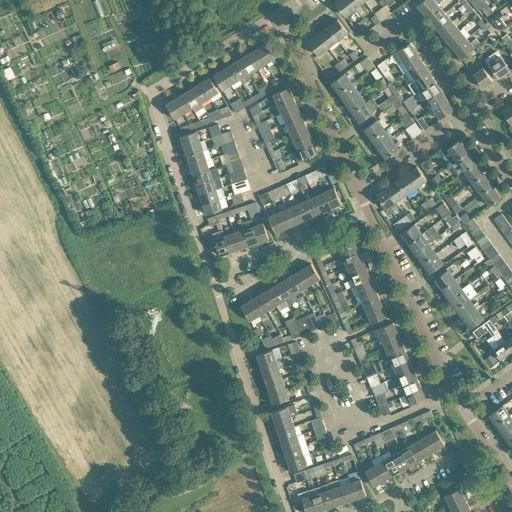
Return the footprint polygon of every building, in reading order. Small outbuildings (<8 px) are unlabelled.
[(348,0),(338,0),(335,3),(345,16),(355,8),(348,0)] [(364,0),(348,0),(355,8),(365,1),(364,0)] [(423,0),(424,0),(417,6),(423,12),(422,13),(424,15),(437,4),(434,0),(423,0)] [(465,0),(461,0),(460,1),(462,5),(467,10),(471,7),(466,1),(465,0)] [(487,4),(484,0),(483,0),(475,7),(478,11),(482,8),(488,16),(493,12),(487,4)] [(437,4),(424,15),(426,17),(432,23),(445,12),(437,4)] [(500,18),(502,13),(500,10),(490,19),(500,31),(506,25),(500,18)] [(384,18),(379,11),(378,12),(375,15),(380,21),(384,18)] [(445,12),(432,23),(438,30),(437,31),(439,33),(452,21),(445,12)] [(375,15),(371,18),(375,24),(380,21),(375,15)] [(338,19),(328,27),(338,40),(348,32),(338,19)] [(452,21),(439,33),(440,35),(441,34),(447,41),(460,30),(452,21)] [(487,21),(485,23),(481,27),(485,31),(491,26),(487,21)] [(358,23),(353,26),(353,27),(358,33),(363,29),(358,23)] [(328,27),(318,34),(328,47),(338,40),(328,27)] [(460,30),(447,41),(452,47),(451,48),(453,50),(467,39),(460,30)] [(308,42),(318,54),(318,55),(328,47),(318,34),(308,42)] [(502,38),(505,43),(511,39),(507,34),(502,38)] [(456,51),(462,58),(480,43),(476,38),(470,43),(467,39),(453,50),(455,52),(456,51)] [(410,42),(396,51),(402,61),(417,51),(416,49),(415,49),(410,42)] [(153,57),(148,43),(143,45),(147,58),(153,57)] [(266,43),(257,48),(266,63),(275,57),(266,43)] [(257,48),(249,53),(257,68),(266,63),(257,48)] [(354,51),(349,54),(354,60),(358,57),(354,51)] [(417,51),(402,61),(409,70),(422,61),(418,54),(419,53),(417,51)] [(497,52),(492,55),(495,60),(489,65),(498,78),(510,69),(501,56),(500,57),(497,52)] [(249,53),(240,59),(249,73),(257,68),(249,53)] [(367,56),(360,62),(365,68),(367,72),(375,66),(374,66),(367,56)] [(344,58),(335,64),(340,71),(348,65),(344,58)] [(240,59),(231,64),(243,84),(252,78),(249,74),(249,73),(240,59)] [(384,60),(377,65),(384,73),(388,70),(390,69),(384,60)] [(408,84),(430,70),(428,68),(427,69),(422,61),(409,70),(415,80),(408,84)] [(231,64),(222,69),(231,84),(232,84),(234,88),(242,83),(243,84),(231,64)] [(486,64),(473,74),(483,87),(490,82),(491,83),(493,81),(486,72),(490,69),(486,64)] [(382,76),(376,68),(371,72),(377,80),(382,76)] [(222,69),(213,75),(222,89),(231,84),(222,69)] [(430,70),(408,84),(414,94),(418,92),(421,89),(435,80),(430,73),(431,73),(430,70)] [(345,73),(331,82),(338,92),(352,83),(345,73)] [(278,76),(275,78),(279,85),(286,81),(284,78),(281,80),(278,76)] [(210,77),(201,82),(210,97),(212,101),(221,96),(210,77)] [(272,84),(268,86),(271,91),(279,85),(275,78),(270,80),(272,84)] [(383,78),(379,81),(384,89),(388,86),(387,84),(383,78)] [(435,80),(421,89),(427,99),(442,89),(441,87),(440,88),(435,80)] [(201,82),(192,88),(201,102),(210,97),(201,82)] [(391,82),(387,84),(388,86),(394,94),(398,91),(391,82)] [(352,83),(338,92),(345,102),(359,93),(352,83)] [(258,90),(259,92),(262,96),(271,91),(268,86),(267,84),(258,90)] [(288,87),(273,94),(277,103),(293,96),(288,87)] [(192,88),(183,93),(192,108),(193,107),(195,112),(204,107),(201,102),(192,88)] [(442,89),(427,99),(430,103),(433,109),(447,100),(443,92),(444,92),(442,89)] [(394,94),(398,100),(401,103),(405,100),(401,96),(398,91),(394,94)] [(259,92),(251,97),(253,101),(262,96),(259,92)] [(183,93),(175,98),(183,113),(192,108),(183,93)] [(359,93),(345,102),(353,112),(366,103),(359,93)] [(382,111),(393,103),(398,100),(394,94),(377,105),(378,106),(382,111)] [(293,96),(277,103),(281,113),(297,106),(293,96)] [(251,97),(243,102),(245,106),(253,101),(251,97)] [(175,98),(166,104),(175,118),(183,113),(175,98)] [(240,98),(230,104),(235,112),(245,106),(243,102),(240,98)] [(366,103),(353,112),(360,122),(368,116),(373,112),(378,106),(377,105),(372,98),(366,103)] [(398,100),(393,103),(397,108),(403,116),(408,112),(401,103),(398,100)] [(447,100),(433,109),(437,114),(440,118),(455,109),(453,106),(452,107),(447,100)] [(509,106),(502,112),(511,125),(508,127),(511,132),(511,102),(508,105),(509,106)] [(259,104),(250,108),(253,115),(257,114),(262,111),(259,104)] [(228,106),(218,110),(220,118),(232,114),(230,111),(228,106)] [(297,106),(281,113),(286,122),(301,115),(297,106)] [(218,110),(207,114),(209,118),(211,122),(220,118),(218,110)] [(408,112),(403,116),(400,118),(407,128),(406,129),(415,123),(415,122),(408,112)] [(257,114),(253,115),(257,124),(261,122),(257,114)] [(301,115),(286,122),(290,132),(305,125),(301,115)] [(422,116),(417,120),(424,130),(429,126),(422,116)] [(364,128),(371,139),(385,129),(378,119),(364,128)] [(266,120),(261,122),(257,124),(261,133),(270,129),(266,120)] [(415,123),(406,129),(412,138),(422,132),(415,123)] [(218,124),(209,127),(212,136),(222,133),(218,124)] [(305,125),(290,132),(294,141),(310,134),(305,125)] [(270,129),(261,133),(266,143),(269,141),(275,139),(270,129)] [(385,129),(371,139),(379,149),(392,139),(385,129)] [(222,133),(212,136),(215,146),(220,144),(234,140),(231,130),(222,133)] [(197,131),(180,136),(184,146),(200,140),(197,131)] [(314,143),(310,134),(294,141),(298,150),(299,150),(314,143)] [(392,139),(379,149),(385,158),(399,149),(392,139)] [(200,140),(184,146),(187,156),(203,150),(200,140)] [(234,140),(220,144),(224,154),(237,150),(234,140)] [(459,140),(447,148),(456,160),(449,164),(450,165),(468,152),(459,140)] [(269,141),(266,143),(270,152),(274,151),(269,141)] [(298,162),(299,165),(309,160),(307,158),(318,153),(314,143),(299,150),(294,153),(298,162)] [(274,151),(270,152),(274,161),(277,160),(281,158),(284,157),(280,148),(274,151)] [(208,149),(203,150),(187,156),(190,165),(206,160),(211,158),(208,149)] [(224,154),(220,155),(223,165),(227,164),(240,159),(237,150),(224,154)] [(468,152),(450,165),(457,176),(464,171),(476,163),(468,152)] [(240,159),(227,164),(230,174),(244,170),(240,159)] [(420,164),(426,172),(431,179),(437,175),(432,168),(426,159),(420,164)] [(206,160),(190,165),(193,175),(210,170),(206,160)] [(476,163),(464,171),(472,182),(467,186),(468,186),(484,174),(476,163)] [(324,166),(315,170),(318,178),(328,174),(324,166)] [(417,166),(407,173),(416,187),(426,179),(417,166)] [(217,167),(210,170),(193,175),(195,181),(192,182),(194,186),(220,177),(217,167)] [(244,170),(230,174),(229,174),(232,184),(247,179),(244,170)] [(319,180),(318,178),(315,170),(306,175),(309,182),(311,187),(316,184),(315,182),(319,180)] [(407,173),(397,180),(406,194),(416,187),(407,173)] [(484,174),(468,186),(472,192),(477,188),(481,194),(492,185),(484,174)] [(306,175),(296,179),(300,188),(299,186),(309,182),(306,175)] [(437,175),(431,179),(436,185),(441,181),(437,175)] [(220,177),(194,186),(195,190),(198,189),(200,194),(216,189),(223,187),(220,177)] [(247,179),(232,184),(235,193),(241,192),(250,188),(247,179)] [(296,179),(286,183),(290,193),(300,188),(296,179)] [(397,180),(386,187),(396,201),(406,194),(397,180)] [(286,183),(277,187),(281,197),(290,193),(286,183)] [(492,185),(481,194),(489,205),(501,197),(492,185)] [(277,187),(268,191),(272,201),(281,197),(277,187)] [(334,187),(324,192),(332,211),(336,209),(334,206),(341,203),(334,187)] [(386,187),(376,194),(381,201),(379,203),(384,209),(396,201),(386,187)] [(216,189),(200,194),(203,204),(219,199),(216,189)] [(449,190),(443,195),(448,201),(454,197),(449,190)] [(259,196),(263,205),(272,201),(268,191),(259,196)] [(235,193),(231,195),(235,205),(244,201),(241,192),(235,193)] [(324,192),(315,196),(322,212),(328,209),(330,212),(332,211),(324,192)] [(315,196),(305,200),(314,219),(317,218),(316,214),(322,212),(315,196)] [(431,197),(426,200),(431,207),(436,204),(431,197)] [(454,197),(448,201),(456,212),(462,208),(454,197)] [(219,199),(203,204),(206,214),(222,209),(219,199)] [(305,200),(296,204),(303,220),(310,217),(311,220),(314,219),(305,200)] [(431,207),(426,200),(421,204),(426,211),(431,207)] [(256,202),(246,205),(248,209),(250,214),(260,211),(256,202)] [(444,202),(439,206),(446,216),(451,212),(444,202)] [(296,204),(287,209),(295,228),(299,226),(297,223),(303,220),(296,204)] [(287,209),(277,213),(284,228),(291,225),(293,229),(295,228),(287,209)] [(217,215),(220,222),(226,220),(225,216),(228,215),(227,211),(217,215)] [(411,212),(406,215),(410,221),(415,218),(411,212)] [(277,213),(268,217),(277,236),(280,234),(279,231),(284,228),(277,213)] [(459,218),(460,220),(464,224),(470,219),(465,213),(459,218)] [(493,219),(496,224),(505,217),(502,213),(493,219)] [(459,221),(460,220),(459,218),(457,214),(454,216),(446,222),(450,227),(452,226),(458,222),(459,221)] [(217,215),(207,218),(210,225),(216,223),(219,231),(212,233),(213,235),(208,237),(211,246),(215,245),(216,245),(220,255),(230,252),(224,236),(220,222),(217,215)] [(406,224),(410,221),(406,215),(401,218),(402,219),(395,224),(398,229),(406,224)] [(470,219),(464,224),(468,228),(476,222),(473,217),(470,219)] [(505,217),(496,224),(500,228),(508,222),(505,217)] [(242,223),(244,229),(249,245),(259,242),(253,226),(251,220),(242,223)] [(263,222),(253,226),(259,242),(269,239),(263,222)] [(458,222),(452,226),(455,230),(461,225),(458,222)] [(476,222),(468,228),(471,233),(479,227),(476,222)] [(508,222),(500,228),(503,232),(511,226),(508,222)] [(414,223),(401,233),(408,243),(418,237),(422,234),(414,223)] [(511,227),(511,226),(503,232),(506,237),(511,232),(511,227)] [(479,227),(471,233),(474,237),(483,231),(479,227)] [(244,229),(234,232),(239,248),(249,245),(244,229)] [(422,234),(408,243),(416,253),(429,243),(434,239),(427,230),(422,234)] [(462,239),(468,247),(473,243),(465,231),(460,235),(462,239)] [(483,231),(474,237),(477,242),(486,235),(483,231)] [(234,232),(224,236),(230,252),(239,248),(234,232)] [(486,235),(477,242),(480,246),(489,240),(486,235)] [(339,247),(339,248),(343,257),(362,248),(361,245),(357,247),(354,240),(339,247)] [(489,240),(480,246),(484,250),(492,244),(489,240)] [(429,243),(416,253),(423,263),(436,253),(429,243)] [(492,244),(484,250),(487,255),(495,248),(492,244)] [(484,258),(475,246),(467,252),(472,259),(474,258),(478,263),(484,258)] [(362,248),(343,257),(347,266),(363,259),(360,254),(364,252),(362,248)] [(487,255),(490,258),(490,259),(499,253),(495,248),(487,255)] [(436,253),(423,263),(430,273),(443,263),(436,253)] [(499,253),(490,259),(493,263),(502,257),(499,253)] [(502,257),(493,263),(496,268),(505,262),(502,257)] [(482,274),(495,265),(493,263),(490,259),(490,258),(484,263),(489,269),(482,274)] [(363,259),(347,266),(351,275),(370,267),(369,264),(365,265),(363,259)] [(505,262),(496,268),(500,272),(508,266),(505,262)] [(311,263),(302,269),(311,283),(320,278),(311,263)] [(434,279),(442,289),(455,280),(451,273),(455,270),(451,265),(446,268),(447,270),(434,279)] [(495,265),(482,274),(484,277),(489,273),(495,280),(502,275),(500,272),(495,265)] [(500,272),(502,275),(503,277),(511,270),(508,266),(500,272)] [(370,267),(351,275),(352,279),(344,282),(346,288),(355,285),(371,278),(368,271),(371,270),(370,267)] [(302,269),(293,274),(302,289),(311,283),(302,269)] [(511,271),(511,270),(503,277),(506,281),(511,276),(511,271)] [(287,275),(283,277),(293,294),(296,300),(305,294),(302,289),(293,274),(288,277),(287,275)] [(281,281),(276,285),(285,300),(287,305),(296,300),(293,294),(283,277),(280,279),(281,281)] [(371,278),(355,285),(359,294),(378,286),(377,283),(373,284),(371,278)] [(455,280),(442,289),(449,299),(470,284),(470,283),(462,288),(455,280)] [(503,289),(506,287),(502,280),(498,283),(503,289)] [(470,284),(449,299),(456,309),(470,299),(469,298),(477,293),(470,284)] [(276,285),(267,290),(276,304),(276,305),(279,310),(287,305),(285,300),(276,285)] [(378,286),(359,294),(363,304),(379,297),(376,290),(379,289),(378,286)] [(267,290),(258,295),(267,310),(276,305),(276,304),(267,290)] [(258,295),(250,300),(259,315),(267,310),(258,295)] [(379,297),(363,304),(367,313),(386,305),(385,301),(381,303),(379,297)] [(346,299),(339,302),(335,304),(340,314),(349,310),(350,309),(346,299)] [(470,299),(456,309),(463,318),(482,305),(481,304),(480,305),(477,302),(474,304),(470,299)] [(241,306),(250,320),(259,315),(250,300),(241,306)] [(386,305),(367,313),(371,322),(387,316),(384,309),(387,308),(386,305)] [(482,305),(463,318),(470,328),(484,318),(478,310),(483,306),(482,305)] [(349,310),(340,314),(344,323),(347,321),(353,319),(349,310)] [(496,314),(499,319),(504,316),(500,311),(496,314)] [(335,312),(326,316),(329,323),(338,319),(335,312)] [(324,313),(315,317),(320,327),(329,323),(326,316),(324,313)] [(315,316),(306,319),(311,331),(320,327),(315,317),(315,316)] [(495,316),(489,319),(493,324),(498,320),(495,316)] [(306,319),(297,323),(302,335),(311,331),(306,319)] [(473,331),(477,338),(486,332),(489,329),(490,331),(495,328),(493,324),(489,319),(481,325),(473,331)] [(377,328),(377,329),(381,338),(397,331),(393,322),(377,328)] [(297,323),(288,327),(291,334),(293,338),(296,337),(302,335),(297,323)] [(397,331),(381,338),(385,348),(401,341),(397,331)] [(505,341),(498,332),(493,336),(499,345),(493,349),(501,359),(511,351),(505,341)] [(271,336),(261,340),(266,347),(275,344),(273,340),(271,336)] [(355,338),(351,340),(356,350),(363,347),(363,346),(364,346),(361,340),(356,342),(355,338)] [(297,341),(292,343),(294,349),(290,351),(291,354),(296,352),(300,351),(297,341)] [(401,341),(385,348),(389,357),(405,350),(401,341)] [(363,347),(356,350),(359,359),(363,357),(366,355),(363,347)] [(273,349),(257,354),(260,364),(276,359),(273,349)] [(405,350),(389,357),(393,366),(409,359),(405,350)] [(483,360),(489,368),(498,362),(492,354),(483,360)] [(363,357),(359,359),(363,368),(374,364),(373,363),(367,366),(363,357)] [(276,359),(260,364),(263,374),(279,369),(276,359)] [(409,359),(393,366),(397,376),(413,369),(409,359)] [(374,364),(363,368),(367,377),(376,374),(378,373),(374,364)] [(279,369),(263,374),(266,384),(283,378),(279,369)] [(397,376),(401,385),(417,378),(413,369),(397,376)] [(367,377),(371,387),(380,383),(376,374),(367,377)] [(283,378),(266,384),(270,393),(286,388),(283,378)] [(401,385),(394,388),(396,393),(404,390),(405,395),(421,388),(417,378),(401,385)] [(380,383),(371,387),(376,396),(384,392),(389,390),(385,381),(380,383)] [(286,388),(270,393),(273,403),(289,398),(286,388)] [(421,388),(405,395),(409,404),(425,397),(421,388)] [(384,392),(376,396),(380,406),(383,404),(387,403),(385,398),(387,398),(384,392)] [(383,404),(380,406),(384,415),(392,412),(387,403),(383,404)] [(271,412),(275,422),(291,416),(298,414),(294,404),(271,412)] [(503,405),(489,414),(496,424),(510,415),(503,405)] [(311,420),(322,417),(318,407),(314,408),(315,409),(314,409),(317,418),(311,420)] [(431,410),(417,416),(419,419),(420,419),(422,423),(427,421),(427,419),(433,416),(431,410)] [(511,417),(510,415),(496,424),(503,434),(511,427),(511,417)] [(291,416),(275,422),(278,431),(294,426),(291,416)] [(322,417),(311,420),(314,430),(325,427),(322,417)] [(408,420),(400,424),(403,431),(404,434),(413,430),(410,423),(408,420)] [(394,435),(403,431),(400,424),(391,428),(394,435)] [(294,426),(278,431),(281,441),(298,436),(294,426)] [(325,427),(314,430),(317,439),(323,437),(324,438),(328,436),(325,427)] [(511,427),(503,434),(510,444),(511,442),(511,427)] [(391,428),(382,432),(386,442),(395,438),(394,435),(391,428)] [(436,429),(427,434),(438,452),(440,451),(438,448),(445,444),(436,429)] [(382,432),(372,436),(374,439),(377,446),(386,442),(382,432)] [(427,434),(418,440),(427,454),(433,451),(435,454),(438,452),(427,434)] [(298,436),(281,441),(284,451),(301,445),(298,436)] [(320,442),(322,448),(331,446),(328,436),(324,438),(324,441),(320,442)] [(418,440),(410,445),(420,463),(423,461),(421,458),(427,454),(418,440)] [(301,445),(284,451),(288,461),(304,455),(301,445)] [(396,453),(392,455),(403,473),(406,471),(404,468),(409,465),(399,447),(398,445),(393,448),(396,453)] [(401,446),(399,447),(409,465),(415,461),(417,464),(420,463),(410,445),(403,449),(401,446)] [(324,448),(326,455),(333,452),(331,446),(324,448)] [(304,455),(288,461),(291,470),(313,463),(310,453),(304,455)] [(392,455),(383,460),(392,475),(398,471),(400,475),(402,473),(403,473),(392,455)] [(383,460),(374,466),(385,483),(388,482),(386,479),(392,475),(383,460)] [(323,464),(313,467),(316,476),(317,477),(326,474),(324,467),(323,464)] [(374,466),(365,471),(374,485),(380,482),(382,485),(385,483),(374,466)] [(313,467),(304,470),(307,479),(316,476),(313,467)] [(294,473),(297,482),(307,479),(304,470),(294,473)] [(361,478),(351,482),(356,498),(366,495),(361,478)] [(351,482),(341,485),(346,501),(356,498),(351,482)] [(329,483),(320,486),(327,508),(337,504),(331,488),(329,483)] [(346,501),(341,485),(331,488),(337,504),(346,501)] [(320,486),(311,489),(318,511),(327,508),(320,486)] [(445,495),(449,504),(468,496),(467,493),(463,495),(460,488),(445,495)] [(311,489),(307,490),(298,493),(301,503),(303,503),(306,511),(313,511),(318,511),(311,489)] [(457,511),(469,507),(466,500),(470,499),(468,496),(449,504),(451,509),(445,511),(457,511)]
